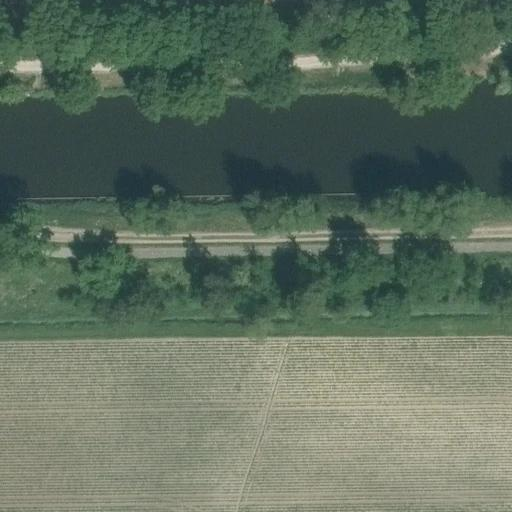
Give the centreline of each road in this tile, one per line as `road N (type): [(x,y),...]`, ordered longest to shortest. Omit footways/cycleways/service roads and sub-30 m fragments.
road 1 (track): [(0,63),(511,50)]
road 2 (track): [(511,233),(0,230)]
